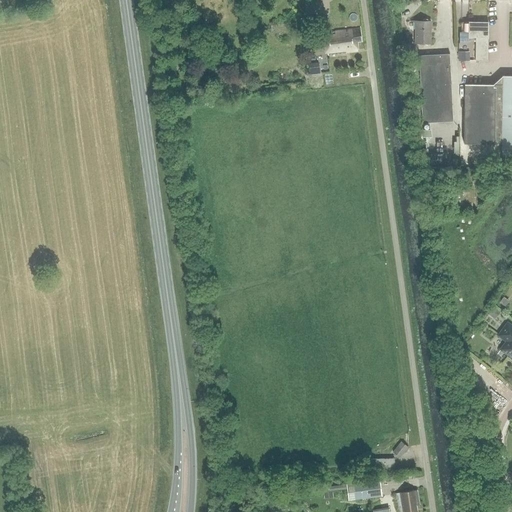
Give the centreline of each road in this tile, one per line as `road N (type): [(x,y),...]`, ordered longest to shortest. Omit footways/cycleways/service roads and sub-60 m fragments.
road 1 (unclassified): [(432,511),(361,0)]
road 2 (primary): [(177,371),(126,0)]
road 3 (primary): [(189,511),(191,442),(177,371)]
road 4 (primary): [(177,371),(170,511)]
